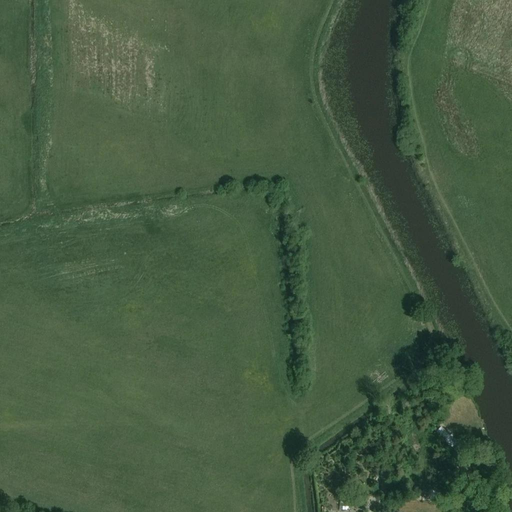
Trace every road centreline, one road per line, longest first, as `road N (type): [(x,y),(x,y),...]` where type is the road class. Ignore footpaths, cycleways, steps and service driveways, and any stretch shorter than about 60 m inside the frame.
road 1 (track): [(330,0),(308,74),(315,104),(438,345)]
road 2 (track): [(438,345),(292,453),(294,511)]
